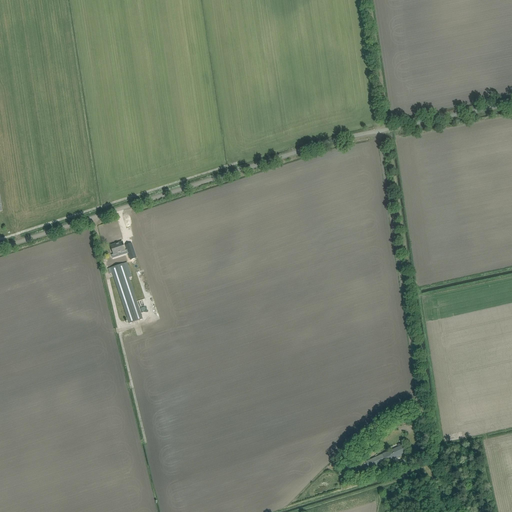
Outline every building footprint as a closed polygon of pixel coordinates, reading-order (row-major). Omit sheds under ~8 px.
[(122,242),(111,246),(114,254),(112,255),(113,258),(128,253),(131,260),(136,258),(133,248),(127,250),(125,251),(124,247),(122,242)] [(123,264),(110,268),(112,273),(129,323),(143,319),(131,283),(130,280),(129,278),(132,277),(127,262),(123,264)] [(139,275),(140,286),(148,285),(147,274),(139,275)] [(149,309),(156,307),(151,288),(144,290),(149,309)] [(383,454),(366,462),(370,471),(371,470),(382,465),(382,463),(387,461),(391,459),(392,460),(402,456),(401,454),(402,454),(406,452),(403,445),(383,454)]
